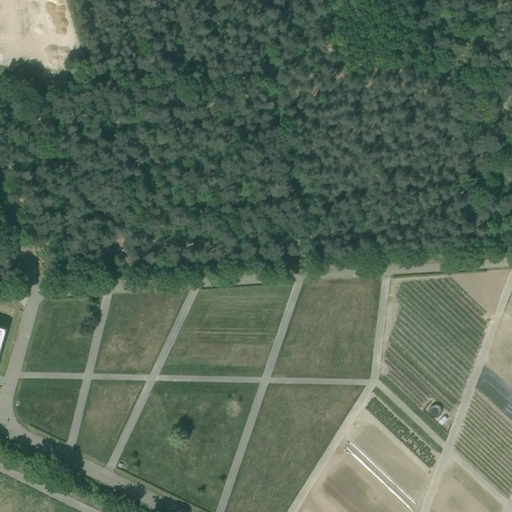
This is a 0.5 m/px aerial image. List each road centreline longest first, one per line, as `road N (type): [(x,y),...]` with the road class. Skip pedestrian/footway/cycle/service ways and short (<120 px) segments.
road 1 (unclassified): [(511,261),(38,291)]
road 2 (unclassified): [(178,511),(0,424)]
road 3 (unclassified): [(38,291),(0,424)]
